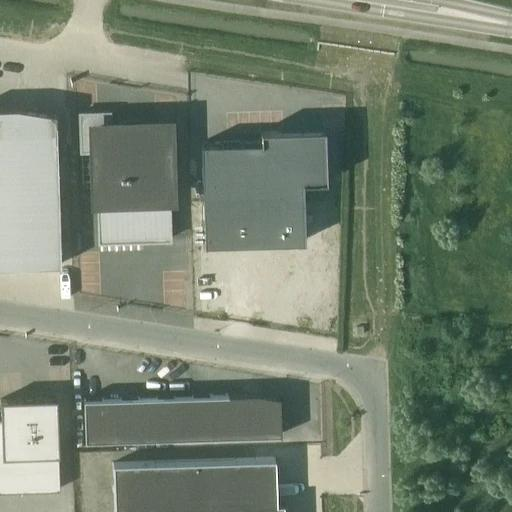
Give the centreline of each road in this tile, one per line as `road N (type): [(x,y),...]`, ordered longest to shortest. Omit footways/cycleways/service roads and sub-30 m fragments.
road 1 (unclassified): [(0,314),(351,370),(377,408),(380,511)]
road 2 (track): [(364,379),(379,359),(383,329),(382,137),(372,108),(330,78),(187,65)]
road 3 (tertiary): [(317,0),(511,30)]
